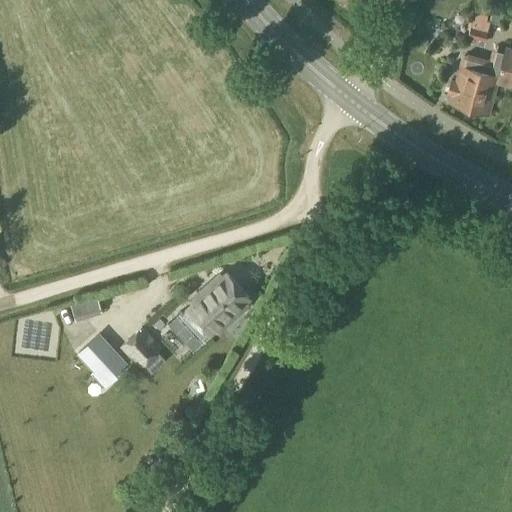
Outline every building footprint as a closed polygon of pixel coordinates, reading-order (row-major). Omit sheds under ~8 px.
[(490,19),(500,22),(504,10),(494,7),(490,19)] [(467,37),(483,43),(487,29),(470,25),(467,37)] [(488,73),(471,68),(460,64),(455,81),(451,79),(446,94),(451,95),(449,102),(487,113),(497,82),(511,86),(511,48),(506,47),(497,76),(488,73)] [(180,315),(204,345),(206,344),(204,341),(217,330),(219,333),(240,315),(237,313),(251,302),(231,278),(218,289),(216,286),(192,305),(194,308),(183,316),(181,314),(180,315)] [(71,306),(75,319),(101,313),(97,299),(71,306)] [(121,345),(139,367),(160,349),(143,327),(121,345)] [(112,379),(117,374),(115,372),(125,363),(98,333),(82,348),(77,353),(94,371),(91,373),(104,387),(112,379)]
